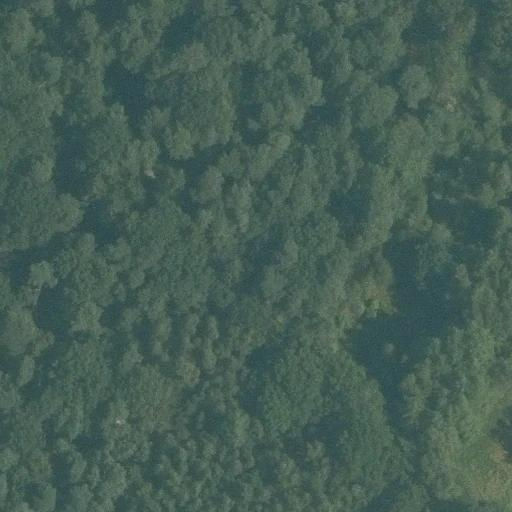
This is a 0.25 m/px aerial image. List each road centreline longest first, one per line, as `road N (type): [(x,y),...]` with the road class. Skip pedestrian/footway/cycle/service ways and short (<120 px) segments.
road 1 (unknown): [(0,90),(64,104),(119,129),(195,228),(273,306),(351,359),(471,511)]
road 2 (track): [(416,511),(209,309),(0,156)]
